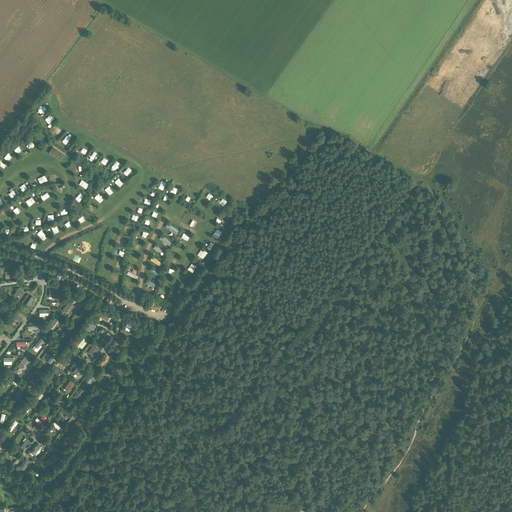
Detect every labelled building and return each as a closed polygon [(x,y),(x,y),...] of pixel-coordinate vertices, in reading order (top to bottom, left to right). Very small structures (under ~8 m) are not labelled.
[(44,113),(50,107),(47,103),(41,109),(44,113)] [(44,119),(48,124),(54,118),(50,113),(44,119)] [(59,127),(54,131),(57,135),(62,132),(59,127)] [(60,142),(64,146),(71,138),(67,135),(60,142)] [(48,152),(61,161),(65,155),(53,146),(48,152)] [(4,157),(8,160),(12,156),(8,152),(4,157)] [(119,167),(118,166),(120,163),(117,160),(110,166),(115,170),(119,167)] [(44,174),(37,178),(41,184),(47,180),(44,174)] [(80,186),(85,182),(81,177),(76,181),(80,186)] [(7,190),(12,195),(15,192),(11,187),(7,190)] [(78,191),(75,196),(81,200),(84,195),(78,191)] [(40,195),(43,200),(50,197),(48,192),(40,195)] [(32,197),(25,200),(28,206),(35,203),(32,197)] [(138,204),(136,209),(143,212),(145,206),(138,204)] [(176,234),(178,230),(167,224),(165,227),(176,234)] [(39,234),(44,240),(48,237),(43,230),(39,234)] [(183,232),(181,237),(188,241),(190,236),(183,232)] [(171,242),(161,235),(159,239),(169,245),(171,242)] [(160,253),(163,249),(156,245),(153,248),(160,253)] [(197,255),(203,258),(205,255),(207,256),(209,252),(201,248),(197,255)] [(162,263),(152,257),(150,260),(160,266),(162,263)] [(4,271),(6,279),(17,277),(16,269),(4,271)] [(136,279),(138,276),(128,271),(126,274),(136,279)] [(186,275),(182,281),(186,284),(190,278),(186,275)] [(13,294),(16,297),(18,294),(21,296),(25,291),(19,287),(13,294)] [(59,291),(60,291),(50,289),(49,296),(58,298),(59,295),(62,295),(63,292),(59,291)] [(26,304),(29,306),(35,297),(32,295),(26,304)] [(115,299),(112,297),(109,296),(104,304),(107,306),(108,305),(111,300),(112,301),(113,301),(115,299)] [(62,310),(67,314),(74,305),(69,301),(62,310)] [(86,305),(80,311),(86,315),(91,309),(86,305)] [(97,314),(107,321),(111,315),(101,308),(97,314)] [(8,322),(11,324),(16,318),(20,321),(23,318),(15,312),(8,322)] [(52,329),(58,321),(55,318),(53,321),(52,320),(50,322),(51,323),(49,326),(52,329)] [(85,329),(90,333),(95,326),(91,322),(85,329)] [(136,327),(127,322),(125,326),(131,329),(129,333),(132,334),(134,330),(134,331),(136,327)] [(38,324),(27,326),(28,330),(34,329),(35,332),(39,332),(38,324)] [(62,336),(68,340),(74,332),(68,328),(62,336)] [(104,343),(110,335),(104,331),(101,334),(104,336),(100,341),(104,343)] [(141,338),(145,341),(151,334),(146,331),(141,338)] [(84,341),(85,339),(82,337),(75,345),(78,347),(79,346),(82,348),(86,343),(84,341)] [(44,340),(41,338),(34,346),(32,348),(36,352),(41,346),(40,345),(44,340)] [(113,351),(119,343),(116,340),(109,348),(113,351)] [(88,351),(93,356),(99,348),(94,344),(88,351)] [(126,355),(131,359),(136,352),(131,348),(126,355)] [(66,352),(59,361),(63,364),(67,359),(71,362),(74,359),(66,352)] [(102,359),(106,362),(112,355),(107,352),(102,359)] [(19,362),(22,365),(27,358),(24,356),(19,362)] [(112,369),(118,373),(124,365),(119,360),(112,369)] [(73,372),(78,376),(85,367),(80,363),(73,372)] [(48,376),(51,378),(55,373),(58,375),(60,372),(54,368),(48,376)] [(90,373),(83,383),(87,386),(94,376),(90,373)] [(101,383),(108,388),(110,385),(103,379),(101,383)] [(64,388),(69,392),(75,383),(70,380),(64,388)] [(14,395),(17,398),(23,389),(20,387),(14,395)] [(81,387),(73,396),(77,399),(84,389),(81,387)] [(43,392),(40,389),(33,397),(36,399),(38,398),(39,399),(43,395),(41,394),(43,392)] [(89,403),(94,407),(100,399),(94,395),(89,403)] [(46,410),(49,413),(56,404),(53,402),(46,410)] [(64,408),(61,412),(69,418),(72,414),(64,408)] [(39,427),(46,417),(43,415),(39,419),(36,417),(34,420),(37,422),(36,424),(39,427)] [(73,424),(78,428),(85,420),(80,416),(73,424)] [(10,431),(18,423),(15,420),(8,429),(10,431)] [(48,429),(51,431),(55,426),(59,429),(61,426),(54,421),(48,429)] [(61,444),(65,447),(73,435),(69,432),(61,444)] [(0,440),(0,446),(3,449),(9,441),(3,436),(0,440)] [(24,449),(30,441),(27,438),(21,446),(24,449)] [(41,446),(37,443),(30,452),(34,455),(41,446)] [(11,455),(15,458),(21,451),(16,447),(11,455)] [(48,459),(53,464),(60,455),(54,451),(48,459)] [(22,470),(29,461),(26,458),(18,467),(22,470)] [(31,472),(34,474),(41,466),(38,463),(31,472)]
